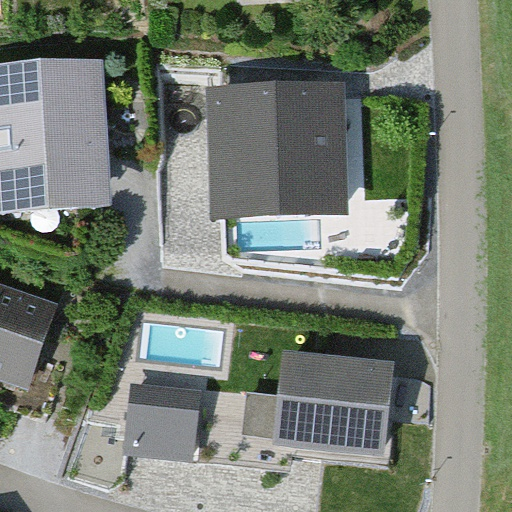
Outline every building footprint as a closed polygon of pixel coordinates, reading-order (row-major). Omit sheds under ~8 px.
[(0,201),(110,196),(104,45),(0,49),(0,201)] [(338,86),(218,91),(223,219),(343,215),(338,86)] [(329,229),(234,229),(234,251),(329,251),(329,229)] [(55,300),(0,281),(0,392),(21,399),(55,300)] [(402,354),(284,340),(272,435),(390,449),(402,354)] [(199,411),(134,408),(131,461),(197,464),(199,411)]
